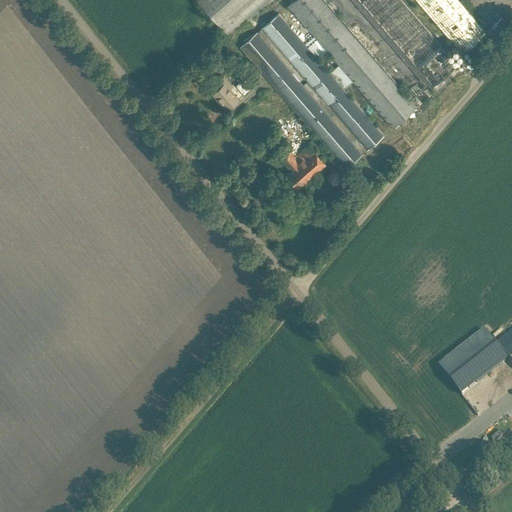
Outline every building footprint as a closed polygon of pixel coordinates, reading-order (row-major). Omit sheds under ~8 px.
[(244,17),(256,32),(261,28),(251,16),(269,0),(199,0),(227,32),(244,17)] [(401,0),(293,0),(288,5),(339,64),(330,72),(344,88),(353,80),(386,118),(393,126),(416,105),(410,98),(426,84),(429,88),(457,63),(401,0)] [(427,11),(462,52),(486,32),(459,0),(417,0),(421,5),(427,11)] [(256,32),(240,46),(294,108),(345,167),(384,134),(344,88),(330,72),(279,12),(261,28),(256,32)] [(219,98),(227,107),(238,98),(229,88),(232,85),(224,75),(217,80),(221,85),(212,93),(218,99),(219,98)] [(245,77),(235,86),(242,94),(253,85),(245,77)] [(326,163),(309,143),(294,155),(290,151),(282,158),(291,169),(283,175),(295,189),(326,163)] [(508,361),(484,331),(439,366),(462,396),(508,361)] [(511,331),(497,343),(511,362),(511,331)]
